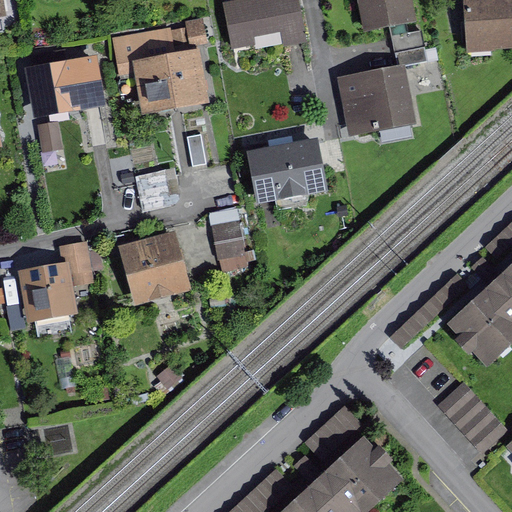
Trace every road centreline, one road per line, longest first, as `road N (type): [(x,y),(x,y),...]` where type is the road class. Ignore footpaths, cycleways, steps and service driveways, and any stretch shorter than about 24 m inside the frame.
road 1 (residential): [(0,254),(229,204)]
road 2 (residential): [(511,211),(350,364)]
road 3 (residential): [(350,364),(191,511)]
road 4 (residential): [(486,511),(350,364)]
road 5 (unknown): [(331,130),(302,0)]
